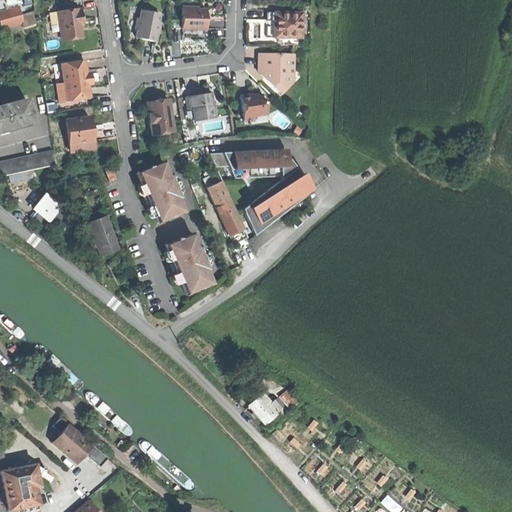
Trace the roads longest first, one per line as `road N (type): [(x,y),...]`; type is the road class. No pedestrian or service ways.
road 1 (residential): [(316,511),(159,342),(0,214)]
road 2 (track): [(300,511),(186,386),(0,235)]
road 3 (residential): [(105,0),(117,77),(230,56),(236,0)]
